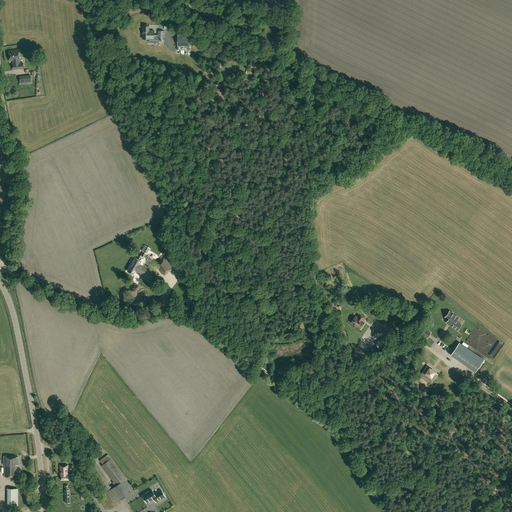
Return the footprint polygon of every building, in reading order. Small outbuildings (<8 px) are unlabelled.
[(143,26),(143,39),(148,39),(148,42),(158,42),(158,39),(158,34),(154,34),(154,31),(149,31),(149,26),(143,26)] [(177,46),(177,50),(189,50),(189,46),(189,44),(191,44),(191,40),(190,40),(190,38),(189,38),(189,36),(177,36),(177,46)] [(20,63),(19,60),(20,60),(18,50),(8,51),(10,61),(13,61),(14,64),(13,64),(14,70),(24,68),(23,63),(20,63)] [(30,75),(19,77),(20,84),(31,83),(30,75)] [(135,257),(128,271),(133,274),(134,272),(152,282),(158,272),(143,264),(146,258),(144,257),(141,256),(139,259),(135,257)] [(155,263),(164,275),(172,269),(164,257),(155,263)] [(445,317),(448,319),(446,322),(457,330),(461,324),(456,321),(458,317),(449,311),(445,317)] [(355,316),(351,323),(359,329),(361,327),(362,327),(363,327),(363,326),(364,325),(364,323),(362,321),(363,320),(365,317),(360,313),(357,317),(355,316)] [(420,333),(427,338),(430,333),(424,328),(420,333)] [(484,360),(459,343),(451,355),(475,372),(484,360)] [(431,382),(433,379),(431,377),(435,372),(427,366),(421,374),(431,382)] [(441,406),(443,401),(444,397),(439,395),(436,401),(435,404),(441,406)] [(19,457),(3,456),(3,465),(4,465),(4,476),(17,477),(17,465),(18,465),(19,457)] [(116,486),(111,489),(94,464),(89,467),(114,504),(133,492),(112,459),(102,465),(116,486)] [(73,474),(68,474),(68,465),(60,465),(61,480),(68,480),(68,477),(70,477),(70,478),(73,478),(73,474)] [(8,489),(7,506),(17,506),(17,489),(8,489)] [(156,501),(157,502),(160,500),(159,499),(165,496),(161,490),(154,494),(152,490),(143,495),(143,496),(143,497),(144,499),(145,499),(147,502),(154,498),(156,501)]
